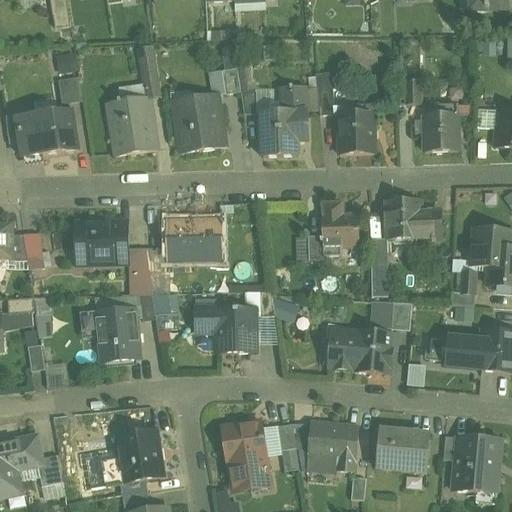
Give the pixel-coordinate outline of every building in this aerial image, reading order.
[(67,0),(50,0),(53,17),(70,15),(67,0)] [(473,0),(474,12),(508,10),(508,9),(502,9),(501,0),(473,0)] [(76,15),(78,41),(91,40),(90,14),(76,15)] [(155,49),(139,52),(147,101),(151,100),(151,101),(163,100),(155,49)] [(65,75),(83,71),(80,55),(61,59),(65,75)] [(80,80),(60,83),(64,106),(83,104),(80,80)] [(292,89),(292,91),(283,91),(284,115),(263,116),(264,159),(299,159),(299,143),(310,143),(309,114),(307,114),(307,91),(294,91),(294,89),(292,89)] [(259,115),(258,93),(247,93),(249,115),(259,115)] [(218,98),(176,104),(184,157),(185,157),(184,152),(200,149),(201,154),(220,151),(216,129),(223,128),(218,98)] [(147,101),(122,104),(122,102),(118,103),(119,105),(113,106),(118,139),(114,140),(117,159),(155,153),(150,124),(154,123),(151,101),(151,100),(147,101)] [(19,121),(18,121),(22,145),(24,160),(79,151),(73,112),(19,121)] [(511,114),(502,114),(500,132),(498,132),(496,150),(511,151),(511,114)] [(18,116),(6,118),(10,147),(22,145),(18,121),(19,121),(18,116)] [(377,156),(376,117),(341,118),(342,157),(377,156)] [(462,154),(461,118),(425,119),(426,155),(462,154)] [(422,214),(422,203),(387,204),(388,243),(431,241),(431,244),(436,244),(436,241),(443,241),(442,213),(422,214)] [(345,218),(344,206),(326,207),(326,218),(325,219),(325,251),(361,249),(360,217),(345,218)] [(223,223),(169,224),(170,263),(171,263),(171,258),(193,257),(193,263),(224,262),(223,223)] [(120,225),(76,226),(77,267),(95,267),(95,263),(129,262),(129,266),(131,266),(130,225),(128,225),(128,226),(120,226),(120,225)] [(11,229),(0,229),(0,254),(9,254),(10,264),(12,264),(11,237),(11,229)] [(511,234),(476,231),(473,268),(490,269),(489,287),(511,289),(511,234)] [(41,236),(25,237),(29,264),(30,271),(46,269),(41,236)] [(25,237),(11,237),(12,264),(29,264),(25,237)] [(383,242),(371,242),(371,266),(384,266),(383,242)] [(154,298),(147,251),(134,251),(136,298),(124,298),(154,298)] [(378,298),(393,299),(394,269),(379,269),(378,298)] [(273,295),(260,295),(261,319),(277,319),(273,295)] [(55,299),(42,300),(43,340),(57,339),(55,299)] [(35,301),(9,303),(10,317),(36,315),(35,301)] [(300,324),(304,308),(282,302),(278,319),(300,324)] [(414,307),(394,306),(392,332),(411,333),(414,307)] [(469,324),(470,309),(453,307),(451,322),(469,324)] [(137,311),(98,315),(98,317),(103,316),(106,338),(100,338),(103,366),(142,362),(137,311)] [(256,325),(256,311),(197,313),(197,334),(218,333),(219,357),(257,356),(257,343),(256,343),(256,325)] [(395,337),(359,334),(333,332),(329,371),(355,373),(356,374),(392,377),(395,337)] [(511,334),(484,333),(482,352),(480,372),(480,373),(511,376),(511,334)] [(42,348),(30,350),(33,374),(34,374),(34,372),(45,370),(45,372),(46,372),(42,348)] [(482,352),(463,350),(461,371),(480,372),(482,352)] [(75,389),(73,366),(52,367),(53,390),(75,389)] [(150,425),(148,412),(134,413),(136,427),(150,425)] [(263,424),(224,430),(229,467),(231,466),(235,494),(258,490),(253,460),(265,458),(266,463),(267,462),(267,461),(268,460),(263,424)] [(312,426),(294,427),(297,451),(310,450),(312,426)] [(346,429),(312,426),(310,450),(308,474),(309,474),(309,472),(334,474),(338,474),(356,475),(359,437),(346,436),(346,429)] [(294,427),(278,429),(281,453),(297,451),(294,427)] [(158,433),(119,439),(126,487),(165,481),(162,462),(159,462),(155,435),(158,434),(158,433)] [(430,437),(381,433),(377,472),(427,476),(430,437)] [(460,441),(447,440),(445,462),(458,463),(460,441)] [(499,443),(460,440),(460,441),(458,463),(456,494),(481,496),(482,492),(495,493),(495,497),(499,497),(501,473),(497,473),(499,443)] [(37,441),(0,447),(0,498),(21,495),(15,466),(37,462),(41,461),(37,441)] [(60,457),(41,461),(37,462),(43,489),(64,485),(60,457)] [(89,461),(95,489),(109,486),(103,458),(89,461)] [(367,481),(354,481),(352,503),(365,503),(367,481)] [(236,511),(262,511),(262,503),(236,504),(236,511)]
